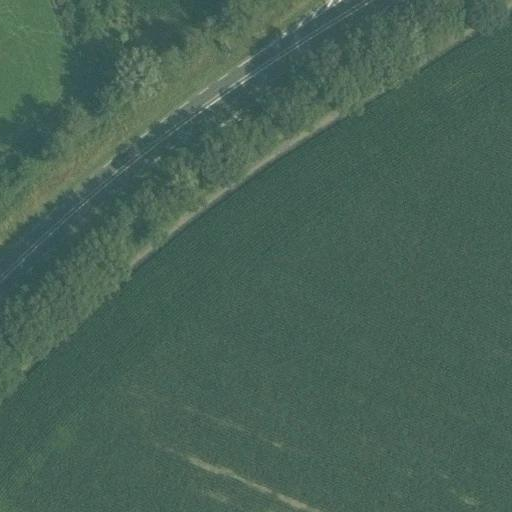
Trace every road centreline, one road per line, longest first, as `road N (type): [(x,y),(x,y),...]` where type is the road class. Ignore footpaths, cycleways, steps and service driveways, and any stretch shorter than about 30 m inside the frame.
road 1 (unclassified): [(0,405),(75,321),(293,142),(511,10)]
road 2 (primary): [(0,288),(155,146),(372,0)]
